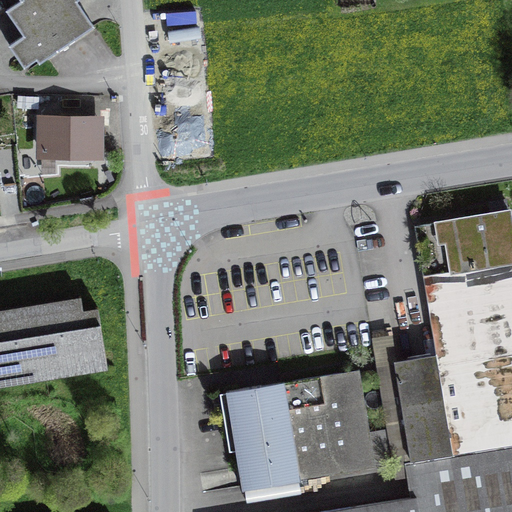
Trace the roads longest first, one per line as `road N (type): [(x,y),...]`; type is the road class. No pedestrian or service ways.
road 1 (residential): [(151,227),(511,159)]
road 2 (residential): [(151,227),(165,511)]
road 3 (residential): [(131,0),(151,227)]
road 4 (residential): [(151,227),(0,250)]
